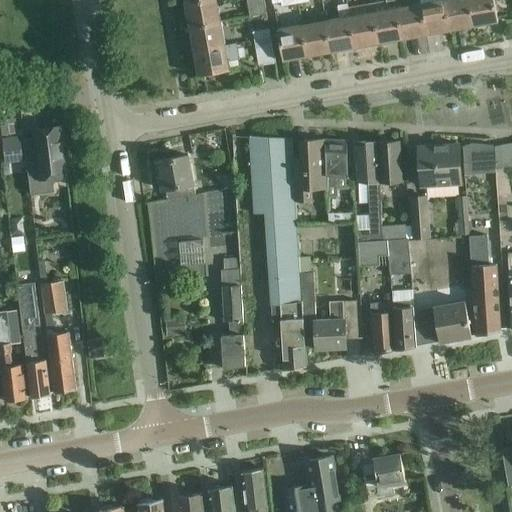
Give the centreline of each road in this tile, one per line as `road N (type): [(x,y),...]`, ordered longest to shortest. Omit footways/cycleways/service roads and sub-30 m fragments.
road 1 (residential): [(113,118),(511,49)]
road 2 (residential): [(162,434),(113,118)]
road 3 (residential): [(162,434),(433,398)]
road 4 (residential): [(0,464),(162,434)]
